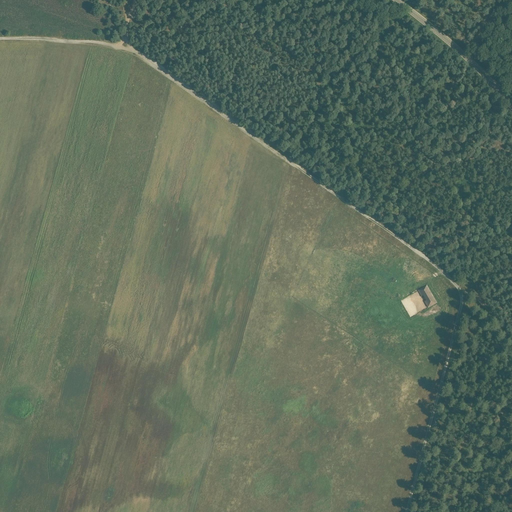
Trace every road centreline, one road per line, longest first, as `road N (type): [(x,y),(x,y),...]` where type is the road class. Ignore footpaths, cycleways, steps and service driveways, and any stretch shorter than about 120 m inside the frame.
road 1 (unknown): [(276,149),(134,39),(469,279)]
road 2 (track): [(276,149),(125,41),(0,40)]
road 3 (track): [(408,511),(469,286)]
road 4 (unknown): [(470,287),(410,511)]
road 5 (track): [(367,215),(511,111)]
road 6 (tertiary): [(511,105),(483,70),(396,0)]
road 7 (track): [(469,286),(367,215)]
